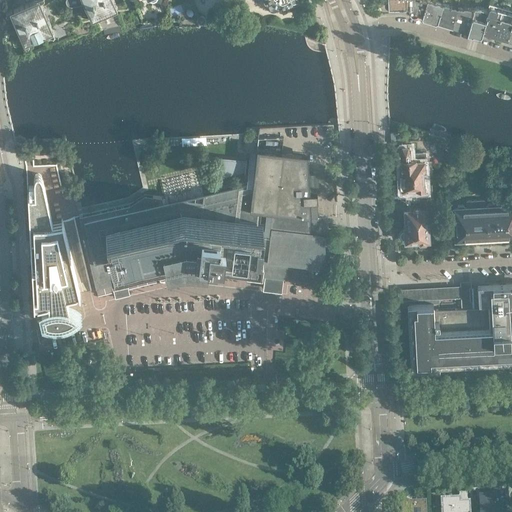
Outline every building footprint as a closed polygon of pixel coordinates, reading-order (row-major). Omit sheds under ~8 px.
[(51,26),(47,16),(48,16),(46,10),(44,10),(41,1),(36,3),(34,0),(30,0),(13,7),(13,8),(14,8),(15,12),(12,13),(11,13),(15,23),(14,23),(17,30),(18,29),(22,39),(22,38),(26,37),(28,41),(48,32),(47,28),(51,26)] [(117,8),(114,0),(65,0),(65,1),(66,1),(66,2),(66,3),(67,4),(68,4),(69,5),(70,5),(72,5),(82,0),(83,0),(91,19),(117,8)] [(409,10),(408,0),(386,0),(386,1),(385,1),(385,2),(385,3),(385,4),(385,5),(386,5),(386,6),(387,6),(389,7),(391,7),(392,7),(405,6),(405,7),(405,8),(406,8),(406,9),(407,9),(407,10),(408,10),(409,10)] [(423,17),(427,0),(408,0),(409,10),(409,11),(410,12),(411,13),(423,17)] [(437,21),(443,3),(433,0),(427,0),(423,17),(437,21)] [(452,26),(458,8),(443,3),(437,21),(452,26)] [(495,32),(502,8),(489,4),(488,8),(482,28),(495,32)] [(467,30),(474,6),(472,6),(472,8),(466,7),(465,8),(460,7),(458,8),(452,26),(467,30)] [(482,28),(488,8),(481,6),(474,6),(467,30),(478,33),(481,32),(482,28)] [(507,35),(511,18),(511,10),(502,8),(495,32),(507,35)] [(200,27),(199,22),(198,22),(197,18),(179,19),(179,28),(200,27)] [(316,221),(314,199),(317,199),(316,190),(314,191),(314,181),(309,181),(308,153),(257,147),(253,180),(203,192),(197,172),(161,180),(164,195),(161,196),(144,193),(130,203),(83,214),(88,236),(84,237),(90,262),(94,261),(99,284),(122,279),(164,269),(164,271),(165,271),(166,274),(178,272),(179,261),(192,261),(195,271),(207,272),(207,269),(208,269),(208,267),(319,280),(325,261),(328,253),(324,252),(325,248),(323,221),(316,221)] [(425,183),(424,171),(425,171),(427,170),(429,168),(428,165),(427,163),(424,162),(423,152),(411,153),(411,147),(403,147),(400,150),(402,188),(425,187),(427,187),(428,197),(432,197),(431,183),(425,183)] [(79,290),(67,237),(63,218),(52,221),(43,180),(42,178),(42,177),(41,175),(40,174),(39,174),(38,173),(37,173),(36,174),(35,174),(35,175),(34,177),(34,178),(34,179),(34,181),(34,194),(31,194),(31,195),(27,195),(33,302),(37,302),(37,303),(48,300),(48,306),(46,307),(45,308),(43,308),(41,309),(43,319),(46,320),(49,321),(53,322),(55,322),(55,321),(58,321),(62,321),(65,320),(69,318),(71,317),(65,294),(76,291),(79,290)] [(429,239),(427,207),(437,207),(437,197),(432,197),(428,197),(422,197),(422,207),(403,208),(404,229),(401,230),(400,232),(400,235),(402,237),(404,238),(405,238),(405,240),(418,240),(420,241),(425,241),(426,239),(429,239)] [(511,203),(493,204),(491,202),(488,202),(486,205),(464,206),(463,204),(458,204),(457,206),(454,207),(454,216),(452,217),(452,227),(455,229),(456,238),(511,234),(511,203)] [(511,358),(511,282),(497,283),(488,284),(488,285),(478,285),(478,286),(471,286),(472,302),(463,303),(463,311),(461,311),(461,308),(433,310),(433,304),(409,305),(412,370),(431,369),(431,363),(511,358)] [(506,511),(504,511),(504,495),(505,495),(505,494),(504,494),(503,488),(493,489),(494,499),(479,499),(479,511),(510,511),(506,511)] [(469,511),(469,504),(467,504),(467,493),(459,494),(459,501),(440,502),(440,511),(469,511)]
